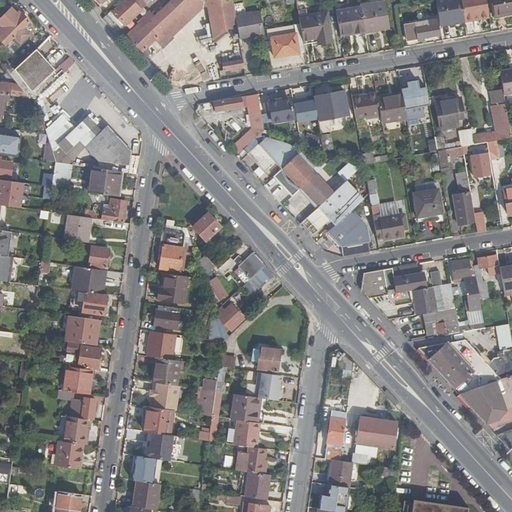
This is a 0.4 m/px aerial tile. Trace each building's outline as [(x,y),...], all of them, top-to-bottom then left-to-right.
[(141,10),(131,0),(124,0),(106,17),(120,31),(141,10)] [(160,0),(141,19),(141,20),(143,22),(146,25),(152,19),(171,0),(170,0),(160,0)] [(206,0),(171,0),(152,19),(171,40),(204,9),(208,8),(206,0)] [(237,24),(235,17),(232,0),(206,0),(208,8),(214,41),(237,24)] [(461,0),(436,0),(441,26),(451,25),(456,24),(465,22),(461,0)] [(476,23),(491,21),(486,0),(461,0),(465,22),(467,29),(477,27),(476,23)] [(511,0),(492,0),(496,17),(511,14),(511,0)] [(366,33),(390,29),(385,2),(361,6),(361,7),(366,33)] [(366,33),(361,7),(336,11),(340,37),(366,33)] [(0,29),(0,41),(5,46),(13,38),(19,44),(28,35),(23,29),(30,23),(22,14),(19,17),(12,9),(0,20),(0,25),(2,28),(0,29)] [(301,42),(315,39),(321,39),(322,44),(331,43),(326,12),(297,17),(301,42)] [(260,13),(235,17),(237,24),(239,39),(264,35),(260,13)] [(120,31),(106,17),(103,20),(116,34),(120,31)] [(301,42),(297,17),(269,22),(270,30),(272,38),(275,58),(303,53),(301,42)] [(171,40),(152,19),(146,25),(143,22),(141,20),(126,35),(143,54),(142,55),(148,61),(153,56),(148,50),(156,42),(161,48),(171,40)] [(436,20),(406,25),(409,40),(439,35),(436,20)] [(148,50),(153,56),(161,48),(156,42),(148,50)] [(36,50),(34,52),(42,60),(43,59),(36,50)] [(55,72),(43,59),(42,60),(34,52),(14,71),(17,74),(38,98),(59,79),(54,73),(55,72)] [(244,68),(243,60),(223,63),(224,72),(244,68)] [(504,96),(511,94),(511,72),(500,75),(503,91),(504,96)] [(19,87),(29,99),(36,100),(38,98),(17,74),(12,78),(19,87)] [(0,84),(0,94),(9,96),(29,99),(19,87),(0,84)] [(401,90),(402,95),(405,110),(422,107),(419,87),(401,90)] [(345,91),(324,95),(328,115),(348,111),(345,91)] [(511,138),(504,96),(503,91),(489,93),(496,132),(473,136),(475,145),(486,143),(501,140),(511,138)] [(9,96),(0,94),(0,119),(2,120),(5,103),(8,103),(9,96)] [(260,135),(264,131),(257,95),(246,97),(247,105),(249,115),(255,114),(258,130),(248,138),(252,143),(260,135)] [(355,118),(381,114),(378,99),(377,95),(352,99),(355,118)] [(405,110),(402,95),(378,99),(381,114),(382,123),(406,119),(405,115),(405,110)] [(246,97),(215,103),(217,111),(223,110),(224,112),(242,108),(242,106),(247,105),(246,97)] [(461,98),(435,103),(440,131),(459,127),(456,113),(463,112),(461,98)] [(269,103),(269,106),(272,123),(294,119),(291,102),(281,104),(281,101),(269,103)] [(46,131),(51,147),(53,153),(56,163),(95,126),(87,118),(61,143),(57,131),(68,121),(62,115),(46,131)] [(101,121),(95,126),(56,163),(67,165),(84,148),(107,127),(101,121)] [(130,152),(107,127),(84,148),(98,163),(97,169),(117,172),(127,174),(130,152)] [(469,146),(475,145),(473,136),(472,131),(459,133),(461,143),(456,144),(457,148),(462,147),(469,146)] [(0,133),(0,154),(16,157),(19,137),(0,133)] [(46,144),(47,134),(38,134),(38,144),(46,144)] [(252,143),(244,150),(265,173),(276,163),(282,169),(297,154),(302,149),(267,138),(265,140),(260,135),(252,143)] [(442,138),(435,139),(437,152),(445,150),(442,138)] [(329,139),(322,140),(324,151),(331,150),(329,139)] [(437,152),(435,139),(427,140),(429,153),(437,152)] [(486,143),(488,154),(489,161),(504,158),(501,140),(486,143)] [(437,152),(440,170),(449,168),(448,162),(459,160),(458,156),(464,155),(462,147),(457,148),(445,150),(437,152)] [(45,152),(44,161),(56,163),(53,153),(45,152)] [(301,188),(316,174),(297,154),(282,169),(274,176),(293,196),(301,188)] [(362,156),(364,165),(374,163),(372,154),(362,156)] [(489,161),(488,154),(471,157),(474,177),(492,174),(489,161)] [(0,177),(10,179),(12,162),(0,160),(0,157),(0,156),(0,177)] [(67,190),(70,165),(67,165),(56,163),(53,178),(52,188),(67,190)] [(356,172),(364,165),(357,163),(349,170),(353,175),(356,172)] [(90,174),(88,193),(117,197),(119,179),(116,178),(117,172),(97,169),(82,167),(81,172),(90,174)] [(361,177),(356,172),(353,175),(345,183),(349,188),(361,177)] [(470,189),(467,173),(456,175),(458,191),(470,189)] [(316,174),(301,188),(318,207),(334,193),(316,174)] [(52,188),(53,178),(47,177),(45,187),(52,188)] [(374,180),(367,182),(369,196),(373,216),(380,214),(374,180)] [(345,183),(334,193),(318,207),(337,226),(352,212),(363,202),(349,188),(345,183)] [(511,188),(503,190),(507,214),(511,213),(511,188)] [(438,189),(413,194),(417,218),(443,213),(438,189)] [(474,214),(470,192),(453,195),(458,224),(476,221),(474,214)] [(102,221),(123,224),(126,203),(110,200),(109,212),(103,211),(102,221)] [(86,211),(85,219),(90,219),(96,220),(97,213),(86,211)] [(42,212),(40,212),(39,220),(47,221),(48,213),(42,212)] [(333,230),(329,233),(343,247),(368,242),(366,227),(352,212),(337,226),(333,230)] [(483,212),(474,214),(476,221),(478,233),(486,231),(483,212)] [(207,214),(192,228),(205,242),(220,228),(207,214)] [(405,215),(374,221),(377,237),(383,236),(384,240),(403,236),(402,231),(408,230),(405,215)] [(87,244),(90,219),(85,219),(67,216),(64,240),(87,244)] [(173,226),(166,225),(160,268),(179,271),(184,237),(190,238),(186,228),(173,226)] [(0,256),(7,258),(11,233),(0,231),(0,256)] [(109,250),(91,247),(88,267),(108,270),(109,261),(107,261),(109,250)] [(264,267),(252,254),(238,268),(250,280),(264,267)] [(478,259),(479,266),(479,268),(489,266),(490,276),(496,275),(499,288),(503,288),(497,255),(478,259)] [(12,259),(7,258),(0,256),(0,282),(9,284),(12,259)] [(461,278),(475,276),(474,267),(472,259),(452,263),(455,283),(461,282),(461,278)] [(41,263),(40,271),(48,272),(49,264),(41,263)] [(369,298),(385,295),(422,289),(420,274),(421,273),(420,264),(364,274),(362,290),(369,298)] [(476,279),(479,300),(488,298),(485,282),(482,282),(479,268),(479,266),(474,267),(475,276),(476,279)] [(98,286),(100,271),(75,268),(72,291),(75,291),(85,292),(102,295),(103,286),(98,286)] [(432,273),(434,287),(443,286),(440,272),(432,273)] [(183,305),(188,278),(164,274),(161,289),(158,289),(157,301),(183,305)] [(206,292),(211,307),(227,296),(215,279),(208,284),(212,289),(206,292)] [(479,300),(476,279),(465,281),(470,312),(481,310),(479,300)] [(434,287),(422,289),(385,295),(395,306),(415,303),(417,315),(423,314),(456,308),(452,284),(443,286),(434,287)] [(269,288),(260,297),(265,302),(274,293),(269,288)] [(106,295),(102,295),(85,292),(82,314),(103,316),(106,295)] [(172,308),(158,306),(157,312),(155,312),(153,327),(169,329),(172,308)] [(220,308),(214,314),(230,331),(243,319),(230,306),(224,312),(220,308)] [(428,338),(460,333),(459,328),(458,324),(456,308),(423,314),(428,338)] [(483,324),(481,310),(470,312),(467,312),(470,322),(458,324),(459,328),(483,324)] [(96,321),(68,317),(65,342),(68,342),(93,346),(96,346),(97,336),(95,336),(96,321)] [(218,320),(215,322),(218,331),(222,343),(229,337),(218,320)] [(460,333),(484,329),(483,324),(459,328),(460,333)] [(511,341),(508,324),(494,327),(499,350),(511,347),(511,341)] [(208,341),(222,343),(218,331),(209,330),(208,341)] [(171,361),(175,336),(150,333),(147,357),(155,359),(171,361)] [(511,349),(503,351),(504,356),(495,358),(491,361),(483,352),(480,355),(466,340),(419,348),(424,353),(425,352),(428,355),(427,356),(460,393),(495,381),(511,375),(511,349)] [(66,367),(72,368),(72,367),(100,371),(101,361),(99,361),(100,350),(93,349),(93,346),(68,342),(67,352),(64,351),(62,367),(66,367)] [(280,351),(260,348),(257,371),(277,373),(280,351)] [(221,356),(219,368),(232,370),(234,358),(221,356)] [(176,386),(179,362),(171,361),(155,359),(152,383),(155,383),(176,386)] [(66,367),(62,392),(73,394),(88,396),(91,371),(72,368),(66,367)] [(281,377),(258,373),(254,398),(257,398),(277,401),(282,397),(283,391),(280,387),(281,377)] [(203,381),(202,390),(215,392),(217,382),(203,381)] [(459,394),(485,423),(499,418),(505,411),(495,381),(460,393),(459,394)] [(176,386),(155,383),(154,392),(151,391),(150,397),(153,398),(152,404),(177,407),(180,387),(176,386)] [(202,409),(201,416),(212,417),(215,392),(202,390),(200,400),(198,399),(197,408),(202,409)] [(73,394),(62,392),(58,391),(57,398),(72,401),(73,394)] [(235,395),(231,420),(237,421),(256,424),(258,413),(255,413),(257,398),(254,398),(235,395)] [(77,404),(72,403),(70,416),(93,419),(95,400),(84,399),(83,402),(77,401),(77,404)] [(173,415),(174,412),(147,408),(143,432),(170,436),(173,415)] [(82,445),(83,445),(86,420),(67,417),(63,442),(82,445)] [(342,446),(346,421),(330,419),(327,444),(342,446)] [(397,424),(360,419),(357,444),(393,450),(397,424)] [(256,424),(237,421),(236,427),(230,426),(228,445),(248,448),(254,449),(256,434),(258,434),(259,424),(256,424)] [(208,442),(209,433),(198,432),(197,440),(208,442)] [(135,449),(123,447),(122,455),(135,457),(156,460),(158,460),(176,463),(178,451),(164,449),(163,454),(156,453),(158,438),(141,435),(140,444),(136,443),(135,449)] [(204,467),(208,442),(197,440),(194,458),(191,458),(190,465),(204,467)] [(78,470),(82,445),(63,442),(58,442),(54,466),(78,470)] [(263,475),(266,451),(254,449),(248,448),(247,454),(245,473),(263,475)] [(327,449),(325,460),(332,461),(340,462),(342,451),(327,449)] [(245,473),(247,454),(238,453),(236,471),(243,473),(245,473)] [(156,460),(135,457),(133,475),(153,478),(156,460)] [(349,489),(352,464),(340,462),(332,461),(329,486),(336,487),(348,489),(349,489)] [(245,473),(243,473),(242,481),(246,481),(245,496),(266,499),(269,476),(263,475),(245,473)] [(136,482),(133,506),(156,510),(159,485),(136,482)] [(15,495),(16,486),(9,485),(8,494),(15,495)] [(199,508),(201,492),(193,490),(190,507),(199,508)] [(79,511),(81,496),(56,492),(54,510),(69,511),(79,511)] [(240,497),(218,494),(217,502),(226,503),(226,505),(239,506),(240,497)] [(466,511),(468,508),(402,499),(400,511),(466,511)]
